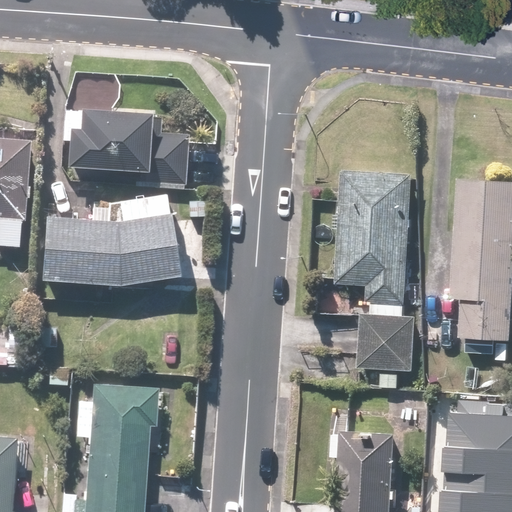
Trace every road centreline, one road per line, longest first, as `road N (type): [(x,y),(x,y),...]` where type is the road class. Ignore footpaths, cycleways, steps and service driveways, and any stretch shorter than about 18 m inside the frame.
road 1 (residential): [(241,511),(272,35)]
road 2 (residential): [(0,13),(272,35)]
road 3 (residential): [(272,35),(511,62)]
